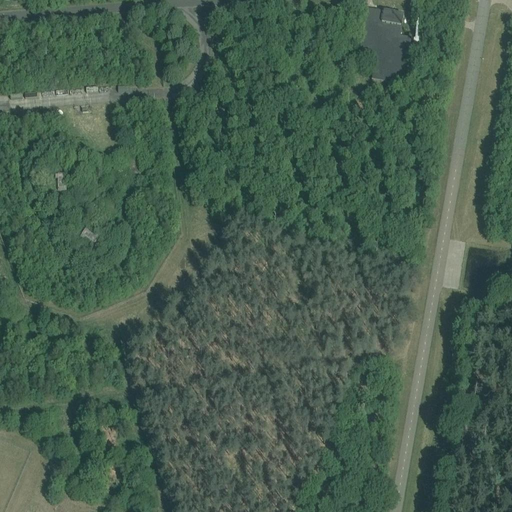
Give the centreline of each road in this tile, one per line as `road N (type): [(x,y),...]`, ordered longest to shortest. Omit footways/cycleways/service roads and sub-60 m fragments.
road 1 (unclassified): [(406,511),(438,256),(483,0)]
road 2 (unknown): [(0,99),(179,79),(202,60),(204,1)]
road 3 (unclassified): [(0,17),(217,0)]
